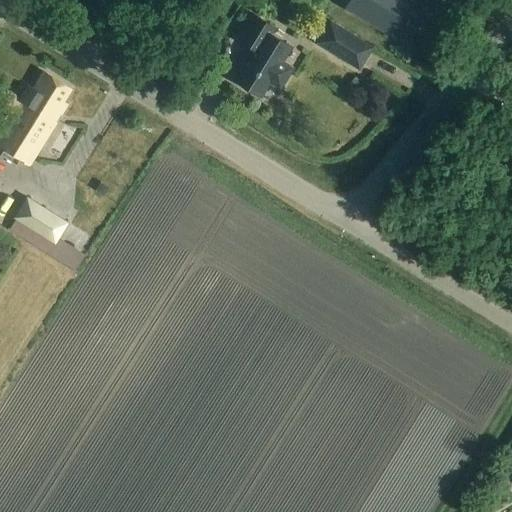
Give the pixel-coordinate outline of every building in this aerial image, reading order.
[(349,0),(345,8),(389,34),(409,0),(349,0)] [(238,40),(252,49),(233,80),(260,97),(269,82),(279,89),(292,68),(282,62),(291,47),(270,34),(274,28),(254,15),(238,40)] [(372,48),(330,22),(317,43),(358,69),(372,48)] [(2,87),(0,89),(0,110),(9,116),(0,131),(0,145),(22,158),(21,158),(31,164),(67,105),(63,103),(70,90),(42,73),(33,89),(28,85),(20,98),(2,87)] [(478,176),(488,182),(492,175),(482,169),(478,176)] [(68,223),(26,197),(13,218),(54,244),(68,223)]
